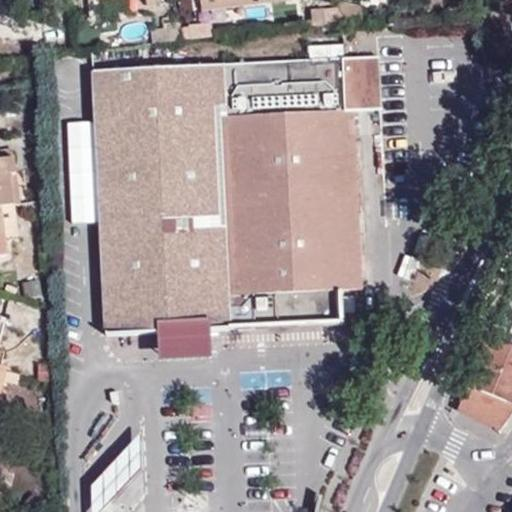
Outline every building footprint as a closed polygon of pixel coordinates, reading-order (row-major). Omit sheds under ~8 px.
[(324,0),(336,18),(352,16),(351,7),(346,0),(324,0)] [(205,35),(203,20),(180,22),(181,38),(205,35)] [(376,57),(88,70),(90,108),(100,337),(158,334),(159,356),(203,354),(202,332),(340,326),(338,288),(352,287),(356,287),(348,108),(378,106),(376,57)] [(0,208),(2,209),(0,184),(13,182),(11,157),(0,156),(0,208)] [(15,207),(13,182),(0,184),(2,209),(9,208),(15,207)] [(0,243),(11,243),(9,208),(2,209),(0,208),(0,243)] [(497,432),(511,409),(511,346),(486,336),(454,410),(455,412),(476,422),(497,432)] [(17,366),(18,379),(27,378),(27,366),(17,366)] [(141,430),(89,482),(90,511),(95,511),(142,464),(141,430)] [(15,511),(23,503),(14,496),(6,506),(13,511),(15,511)]
